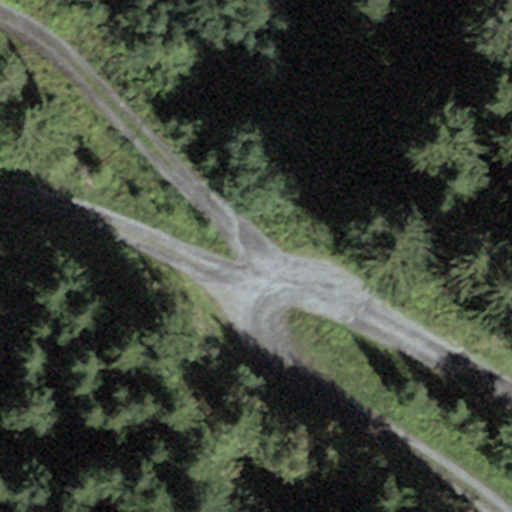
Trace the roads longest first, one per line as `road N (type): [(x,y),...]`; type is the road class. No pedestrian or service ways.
road 1 (track): [(0,238),(264,290),(174,116),(0,49)]
road 2 (track): [(511,417),(264,290)]
